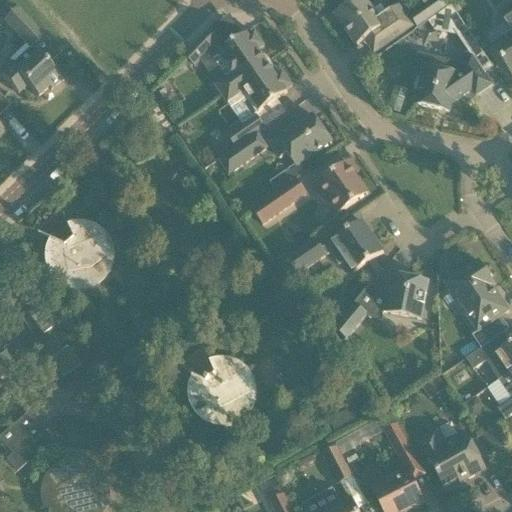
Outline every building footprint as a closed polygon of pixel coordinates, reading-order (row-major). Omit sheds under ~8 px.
[(358,0),(349,7),(335,16),(357,48),(365,42),(374,54),(411,28),(398,8),(378,22),(371,13),(384,4),(381,0),(358,0)] [(450,8),(444,0),(434,0),(433,1),(442,14),(450,8)] [(0,76),(4,81),(17,96),(26,88),(37,99),(48,89),(50,92),(61,82),(31,50),(43,39),(11,5),(0,15),(0,16),(27,47),(10,61),(13,65),(0,76)] [(511,5),(498,15),(511,35),(491,48),(511,78),(511,5)] [(183,58),(185,60),(194,69),(219,43),(208,32),(183,58)] [(213,87),(221,97),(267,65),(257,52),(264,47),(254,34),(248,38),(246,36),(218,55),(231,75),(213,87)] [(480,70),(476,64),(469,53),(468,54),(458,60),(456,58),(455,59),(445,56),(443,61),(419,55),(413,79),(422,81),(416,106),(448,114),(450,106),(472,91),(476,97),(491,87),(480,70)] [(267,65),(221,97),(228,108),(246,95),(258,114),(287,94),(285,92),(291,87),(282,74),(276,78),(267,65)] [(287,156),(296,169),(332,145),(313,117),(292,132),(290,130),(268,145),(279,162),(287,156)] [(227,138),(235,150),(258,135),(265,130),(257,118),(227,138)] [(258,135),(235,150),(218,162),(229,178),(269,151),(258,135)] [(312,190),(333,219),(367,196),(346,166),(312,190)] [(252,211),(263,227),(308,197),(296,180),(252,211)] [(43,257),(44,260),(44,263),(44,266),(45,269),(46,272),(48,275),(49,277),(51,279),(53,282),(55,284),(58,286),(60,287),(63,289),(65,290),(68,291),(71,292),(74,292),(77,292),(80,292),(83,292),(86,291),(89,291),(92,289),(95,288),(98,286),(100,284),(102,282),(105,280),(106,277),(108,274),(110,271),(111,268),(112,265),(112,262),(112,259),(112,256),(112,253),(111,249),(110,246),(109,243),(108,240),(106,238),(104,235),(102,233),(99,231),(97,229),(94,227),(91,226),(88,225),(84,224),(81,224),(78,224),(75,224),(71,224),(68,225),(65,226),(59,213),(36,233),(48,240),(47,243),(46,246),(45,248),(44,251),(44,254),(43,257)] [(331,244),(353,276),(383,255),(361,224),(331,244)] [(285,261),(297,278),(327,258),(315,241),(285,261)] [(491,289),(495,287),(479,263),(445,286),(478,334),(508,313),(491,289)] [(334,332),(347,343),(367,319),(370,321),(382,323),(383,315),(420,322),(428,284),(400,279),(398,292),(394,291),(393,297),(387,295),(387,297),(384,296),(384,295),(371,285),(334,332)] [(32,320),(43,336),(53,329),(41,313),(32,320)] [(40,349),(49,361),(62,352),(54,340),(40,349)] [(491,372),(498,383),(511,373),(511,345),(496,356),(502,365),(491,372)] [(466,361),(473,373),(492,359),(485,348),(466,361)] [(188,394),(188,397),(188,400),(189,403),(189,406),(191,408),(192,411),(193,414),(195,416),(197,418),(199,420),(202,422),(204,424),(207,425),(210,426),(212,427),(215,428),(218,429),(221,429),(224,429),(227,428),(230,428),(233,427),(236,426),(239,424),(242,423),(244,421),(247,418),(249,416),(251,414),(252,411),(254,408),(255,405),(256,402),(256,399),(257,396),(257,393),(256,389),(256,386),(255,383),(254,380),(252,377),(251,375),(249,372),(247,370),(244,368),(242,366),(239,364),(236,363),(234,362),(231,361),(227,360),(224,360),(221,360),(218,360),(215,360),(212,361),(209,362),(203,349),(180,370),(192,377),(191,379),(190,382),(189,385),(188,388),(188,391),(188,394)] [(84,371),(100,395),(116,384),(110,375),(116,371),(107,359),(99,363),(98,361),(84,371)] [(511,373),(498,383),(506,393),(511,388),(511,373)] [(511,400),(497,411),(505,422),(511,416),(511,400)] [(328,421),(335,433),(349,425),(343,413),(328,421)] [(0,442),(12,456),(5,462),(16,475),(30,462),(22,454),(45,433),(28,414),(0,438),(0,442)] [(371,489),(382,511),(408,511),(424,504),(413,484),(425,477),(397,426),(384,433),(404,471),(371,489)] [(496,431),(483,438),(493,458),(506,451),(496,431)] [(412,445),(416,452),(425,469),(431,467),(443,489),(465,477),(467,481),(486,471),(466,435),(445,447),(436,432),(412,445)] [(322,458),(337,487),(353,479),(338,450),(322,458)] [(96,470),(97,455),(78,453),(77,464),(64,465),(64,463),(61,464),(58,465),(55,467),(53,469),(51,471),(48,473),(46,475),(45,478),(43,480),(42,483),(41,486),(40,489),(40,492),(39,495),(39,498),(40,501),(40,505),(41,508),(43,511),(104,511),(105,510),(106,507),(107,504),(108,501),(108,498),(108,495),(108,492),(108,489),(107,487),(106,484),(105,481),(104,479),(102,476),(100,474),(98,472),(96,470)] [(312,456),(295,464),(299,472),(315,463),(312,456)] [(303,506),(306,511),(355,511),(349,500),(340,505),(333,491),(303,506)] [(269,504),(272,511),(292,511),(284,496),(269,504)]
